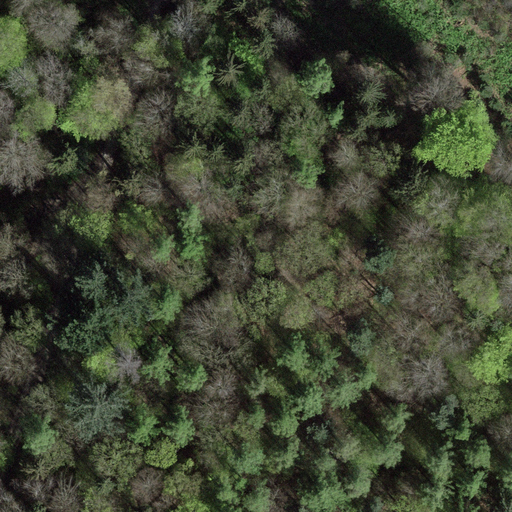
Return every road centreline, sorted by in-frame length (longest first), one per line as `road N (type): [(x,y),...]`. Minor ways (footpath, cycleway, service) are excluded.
road 1 (track): [(166,0),(0,475)]
road 2 (track): [(100,180),(0,276)]
